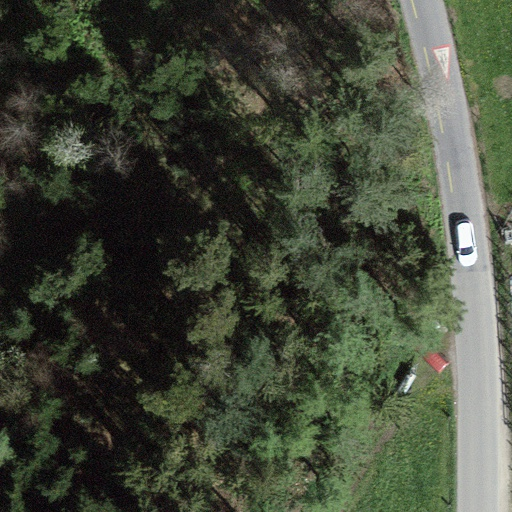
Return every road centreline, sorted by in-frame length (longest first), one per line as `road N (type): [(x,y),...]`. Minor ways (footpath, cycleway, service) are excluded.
road 1 (unclassified): [(478,511),(474,263),(436,0)]
road 2 (track): [(0,471),(247,383)]
